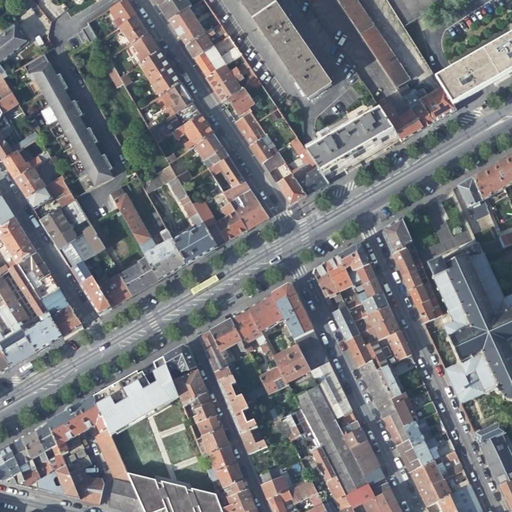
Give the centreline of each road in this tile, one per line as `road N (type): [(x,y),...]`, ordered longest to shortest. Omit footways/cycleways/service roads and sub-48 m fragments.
road 1 (residential): [(356,206),(494,511)]
road 2 (residential): [(412,511),(286,246)]
road 3 (residential): [(137,0),(295,241)]
road 4 (residential): [(94,197),(128,178),(56,49),(66,23),(101,0)]
road 5 (residential): [(177,309),(262,511)]
road 6 (residential): [(105,351),(0,179)]
road 7 (secondary): [(356,206),(511,116)]
road 8 (secondary): [(177,309),(286,246)]
road 9 (secondary): [(0,412),(105,351)]
